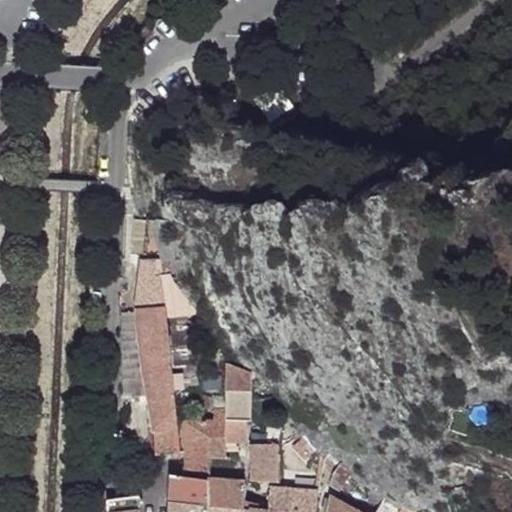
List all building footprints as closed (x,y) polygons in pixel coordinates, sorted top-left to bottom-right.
[(251,81),(268,103),(289,91),(273,68),(259,74),(251,81)] [(162,222),(151,220),(147,256),(162,255),(163,252),(162,222)] [(160,260),(141,260),(136,309),(168,308),(169,318),(198,314),(180,283),(173,274),(165,276),(164,259),(160,260)] [(168,308),(136,309),(142,346),(156,429),(157,456),(181,454),(175,396),(173,380),(169,318),(168,308)] [(219,346),(216,346),(218,360),(227,364),(227,358),(219,346)] [(227,364),(218,360),(219,384),(227,384),(227,364)] [(253,372),(227,364),(227,384),(227,398),(227,444),(240,444),(250,443),(248,421),(253,421),(253,416),(253,372)] [(269,389),(253,372),(253,416),(265,415),(262,398),(269,397),(269,389)] [(215,422),(207,422),(207,445),(227,444),(227,398),(214,397),(215,422)] [(207,422),(186,423),(190,472),(210,474),(208,460),(207,445),(207,422)] [(255,482),(282,484),(277,435),(282,424),(269,423),(268,433),(254,432),(255,482)] [(227,444),(207,445),(208,460),(228,459),(228,453),(227,444)] [(240,444),(227,444),(228,453),(240,453),(240,444)] [(340,465),(325,455),(323,466),(335,472),(340,465)] [(351,473),(340,465),(335,472),(347,479),(351,473)] [(184,479),(171,476),(169,501),(205,507),(210,507),(213,483),(184,479)] [(17,482),(0,480),(0,498),(15,500),(17,482)] [(247,486),(213,483),(210,507),(247,510),(247,486)] [(294,511),(297,490),(271,489),(269,511),(294,511)] [(318,511),(321,492),(297,490),(294,511),(318,511)] [(364,511),(334,494),(331,511),(364,511)] [(144,511),(142,497),(108,502),(108,511),(144,511)] [(204,511),(205,507),(169,501),(168,511),(204,511)]
